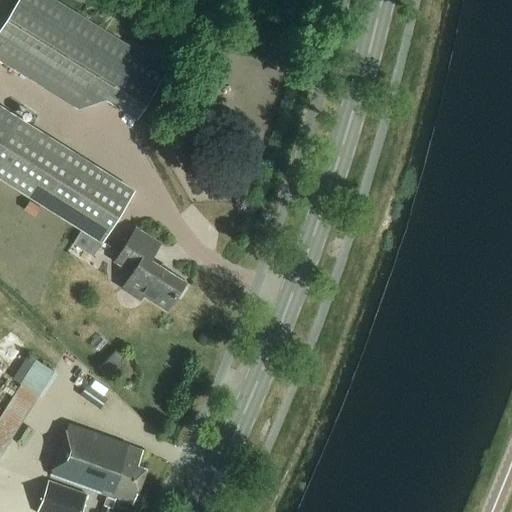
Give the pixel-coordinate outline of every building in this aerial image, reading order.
[(138,117),(167,71),(54,0),(18,0),(0,30),(0,59),(79,108),(107,98),(138,117)] [(0,177),(103,242),(135,191),(0,105),(0,177)] [(180,296),(185,287),(182,285),(185,281),(150,259),(160,243),(137,228),(115,262),(133,273),(123,289),(140,300),(143,295),(167,310),(177,294),(180,296)] [(100,368),(108,375),(124,357),(115,349),(100,368)] [(0,459),(54,374),(27,357),(12,380),(20,386),(0,417),(0,459)] [(87,386),(79,397),(100,411),(107,400),(87,386)] [(109,511),(114,500),(132,506),(145,470),(138,467),(144,451),(71,424),(51,476),(106,496),(100,511),(109,511)] [(47,480),(37,511),(78,511),(86,494),(47,480)]
